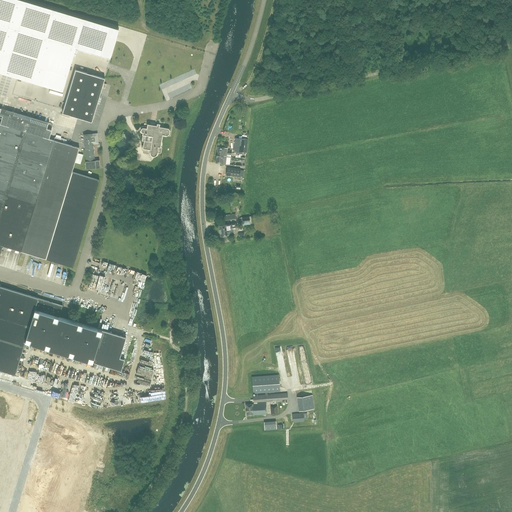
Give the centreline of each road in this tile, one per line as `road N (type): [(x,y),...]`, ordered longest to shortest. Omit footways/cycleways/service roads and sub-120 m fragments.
road 1 (unclassified): [(179,511),(209,453),(223,394),(201,187),(205,153),(231,95)]
road 2 (unclassified): [(231,95),(261,99),(511,43)]
